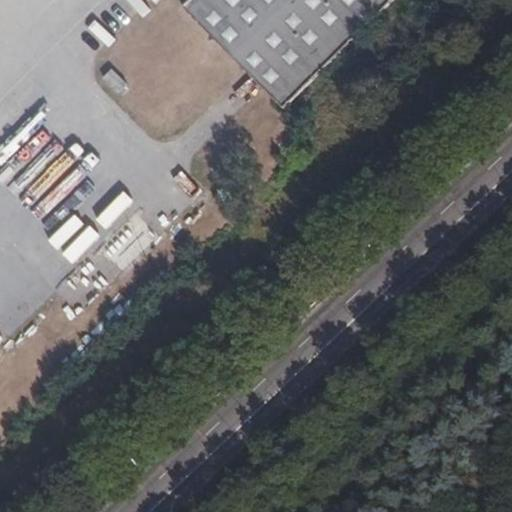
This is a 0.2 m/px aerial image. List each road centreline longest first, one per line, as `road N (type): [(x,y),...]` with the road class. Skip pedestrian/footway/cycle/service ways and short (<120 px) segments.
road 1 (secondary): [(154,511),(511,177)]
road 2 (unknown): [(47,68),(130,155),(155,170),(174,163),(246,90)]
